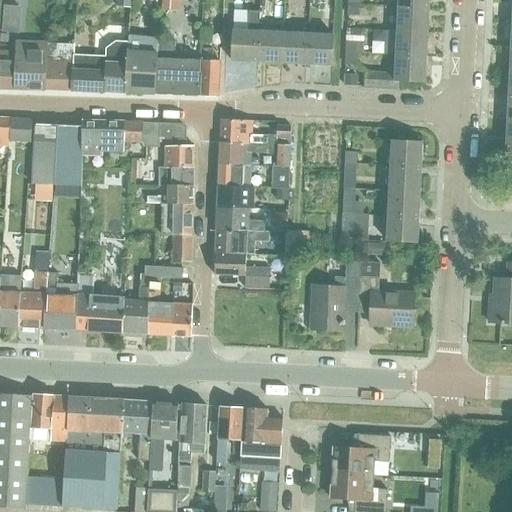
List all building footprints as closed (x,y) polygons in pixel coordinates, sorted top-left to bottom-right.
[(131,0),(116,0),(116,6),(131,8),(131,0)] [(162,0),(162,11),(179,12),(180,0),(162,0)] [(213,0),(203,0),(203,16),(213,16),(213,0)] [(360,5),(348,4),(347,15),(359,16),(360,5)] [(398,5),(397,29),(427,31),(428,7),(398,5)] [(232,60),(257,62),(259,32),(260,12),(249,12),(248,31),(233,31),(232,60)] [(384,54),(396,54),(426,56),(427,31),(397,29),(385,29),(384,54)] [(257,62),(283,63),(284,33),(259,32),(257,62)] [(283,63),(307,64),(308,34),(284,33),(283,63)] [(308,34),(307,64),(332,65),(334,36),(308,34)] [(106,92),(126,93),(128,51),(128,42),(116,41),(107,48),(106,56),(74,55),(73,91),(106,93),(106,92)] [(176,42),(159,41),(159,53),(157,72),(156,94),(200,96),(201,77),(199,76),(200,60),(175,59),(176,42)] [(363,53),(364,42),(347,42),(346,52),(357,53),(363,53)] [(46,91),(46,90),(47,44),(17,43),(17,50),(15,90),(46,91)] [(73,91),(74,55),(74,45),(47,44),(46,90),(73,91)] [(0,90),(15,90),(17,50),(13,49),(13,54),(0,53),(0,90)] [(201,77),(200,96),(217,97),(219,60),(211,60),(212,49),(201,49),(200,60),(199,76),(201,77)] [(126,93),(156,94),(157,72),(159,53),(128,51),(126,93)] [(346,54),(346,65),(356,66),(357,53),(346,52),(346,54)] [(426,56),(396,54),(395,74),(365,72),(365,88),(399,89),(399,82),(425,83),(426,56)] [(11,119),(0,118),(0,146),(9,147),(9,142),(10,142),(11,119)] [(32,120),(11,119),(10,142),(31,143),(32,120)] [(222,120),(221,142),(292,145),(293,126),(276,126),(276,135),(251,134),(252,121),(222,120)] [(82,121),(83,127),(82,158),(102,159),(102,154),(123,155),(124,148),(125,122),(103,122),(82,121)] [(147,147),(144,147),(142,142),(143,123),(125,122),(124,148),(132,148),(132,152),(131,152),(130,158),(146,159),(147,147)] [(143,123),(142,142),(144,147),(147,147),(147,146),(159,147),(159,139),(160,123),(143,123)] [(183,124),(160,123),(159,139),(186,140),(187,128),(183,124)] [(82,158),(83,127),(37,125),(33,184),(81,186),(82,158)] [(392,141),(391,166),(422,168),(423,142),(392,141)] [(220,164),(220,165),(250,166),(250,165),(251,152),(277,153),(276,166),(291,167),(292,145),(221,142),(220,164)] [(160,186),(164,186),(193,186),(193,147),(167,147),(167,169),(160,168),(160,186)] [(346,152),(346,163),(357,164),(357,152),(346,152)] [(357,164),(346,163),(345,175),(356,176),(357,164)] [(220,165),(219,187),(250,188),(250,166),(220,165)] [(291,167),(276,166),(272,166),(272,188),(290,189),(291,167)] [(390,191),(420,193),(422,168),(391,166),(390,191)] [(193,186),(164,186),(164,196),(147,196),(147,204),(162,204),(164,204),(193,204),(193,186)] [(253,188),(249,188),(219,187),(218,207),(249,208),(253,208),(253,188)] [(420,193),(390,191),(388,215),(419,217),(420,193)] [(344,201),(343,213),(354,214),(355,202),(344,201)] [(193,204),(164,204),(162,204),(161,235),(174,235),(173,262),(192,262),(193,204)] [(218,207),(217,229),(263,231),(264,220),(251,220),(251,223),(248,223),(249,213),(252,213),(252,209),(249,209),(249,208),(218,207)] [(273,213),(273,227),(287,227),(288,214),(273,213)] [(354,214),(343,213),(342,239),(353,239),(354,214)] [(419,217),(388,215),(387,241),(417,242),(419,217)] [(217,229),(217,253),(247,254),(255,255),(255,241),(269,242),(269,231),(263,231),(217,229)] [(287,258),(287,246),(271,247),(271,259),(287,258)] [(19,327),(44,329),(49,272),(50,252),(37,252),(36,271),(34,293),(21,292),(19,327)] [(247,254),(217,253),(216,274),(246,275),(246,287),(268,288),(269,276),(269,268),(246,267),(247,254)] [(359,304),(361,261),(347,261),(346,277),(336,276),(335,287),(314,286),(312,329),(344,330),(345,303),(359,304)] [(361,261),(359,304),(358,312),(371,313),(371,324),(413,326),(414,294),(379,292),(380,277),(381,262),(361,261)] [(511,263),(508,263),(508,279),(496,279),(495,294),(490,294),(489,323),(511,323),(511,263)] [(145,275),(142,275),(142,281),(161,282),(161,278),(182,279),(182,268),(145,266),(145,275)] [(0,294),(0,326),(19,327),(21,292),(6,292),(6,285),(12,285),(13,271),(2,270),(1,277),(0,294)] [(49,272),(44,329),(76,330),(79,296),(80,285),(58,283),(59,272),(49,272)] [(76,330),(123,333),(125,300),(125,296),(94,294),(96,276),(80,276),(80,284),(79,296),(76,330)] [(123,333),(148,334),(150,298),(151,283),(161,284),(161,282),(142,281),(140,281),(139,301),(125,300),(123,333)] [(148,334),(172,335),(173,304),(160,303),(161,284),(151,283),(150,298),(148,334)] [(173,304),(172,335),(191,337),(193,305),(173,304)] [(34,395),(34,399),(32,423),(31,423),(30,440),(68,442),(70,397),(34,395)] [(0,397),(0,507),(26,509),(26,505),(28,476),(30,440),(31,423),(32,423),(34,399),(0,397)] [(64,479),(62,507),(116,510),(120,455),(122,433),(124,433),(125,401),(70,397),(68,442),(66,451),(64,479)] [(153,403),(125,401),(124,433),(140,434),(138,461),(150,461),(153,403)] [(182,405),(153,403),(150,461),(149,471),(162,471),(163,440),(180,441),(182,405)] [(207,407),(182,405),(180,441),(177,487),(189,488),(190,488),(191,461),(188,460),(189,442),(205,443),(207,407)] [(242,438),(244,408),(219,407),(218,444),(217,460),(225,461),(227,437),(242,438)] [(241,456),(240,470),(280,473),(281,459),(283,418),(267,417),(268,410),(244,408),(242,438),(241,456)] [(334,447),(333,473),(374,475),(375,462),(389,463),(391,436),(359,434),(358,448),(334,447)] [(204,471),(203,492),(215,492),(216,472),(204,471)] [(374,475),(333,473),(331,499),(355,500),(354,511),(386,511),(388,489),(373,489),(374,475)] [(64,479),(28,476),(26,505),(62,507),(64,479)] [(134,511),(147,511),(148,490),(149,488),(136,487),(134,511)] [(177,490),(177,501),(182,501),(189,494),(189,488),(177,487),(177,490)] [(175,511),(176,490),(148,490),(147,511),(175,511)] [(261,492),(260,511),(277,511),(278,493),(261,492)]
